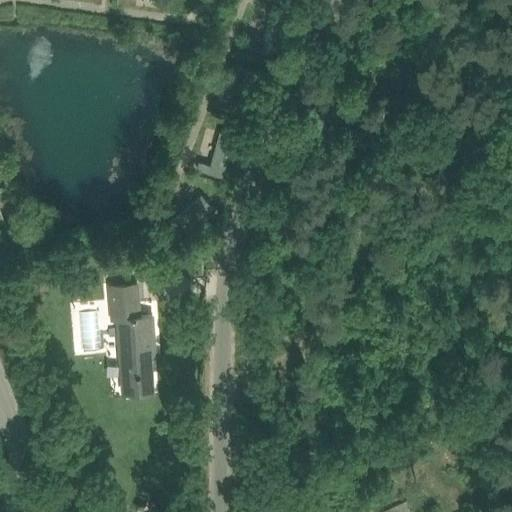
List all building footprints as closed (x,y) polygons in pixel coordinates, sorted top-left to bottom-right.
[(271,9),(264,50),(280,53),(287,12),(271,9)] [(225,175),(237,135),(220,130),(208,170),(225,175)] [(47,289),(45,267),(29,268),(31,291),(47,289)] [(140,316),(139,303),(138,284),(118,285),(110,286),(112,319),(120,318),(125,392),(154,390),(151,357),(157,356),(155,315),(140,316)] [(413,511),(407,500),(380,511),(413,511)]
